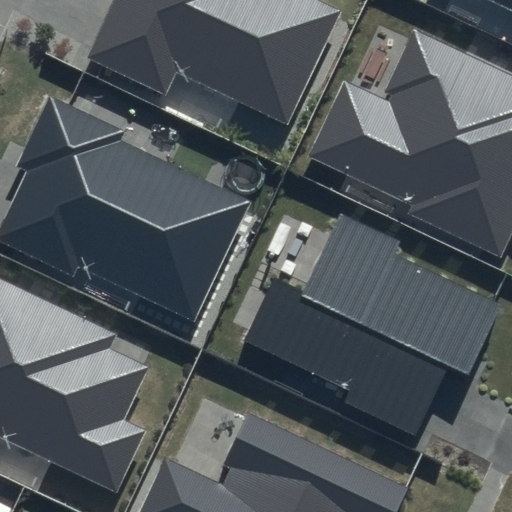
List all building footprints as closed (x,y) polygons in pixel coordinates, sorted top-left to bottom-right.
[(111,0),(84,59),(165,98),(178,72),(286,123),(339,12),(314,0),(111,0)] [(511,76),(416,32),(384,102),(341,82),(307,156),(410,203),(406,213),(502,257),(511,235),(511,76)] [(122,129),(50,95),(16,165),(24,169),(0,220),(0,244),(74,279),(80,265),(193,318),(248,201),(117,140),(122,129)] [(400,241),(340,214),(304,292),(273,279),(244,343),(348,390),(342,404),(417,437),(448,370),(468,379),(502,304),(394,255),(400,241)] [(117,333),(0,278),(0,439),(117,494),(146,432),(121,420),(146,367),(109,350),(117,333)] [(401,511),(413,487),(250,412),(217,483),(164,459),(140,511),(401,511)]
